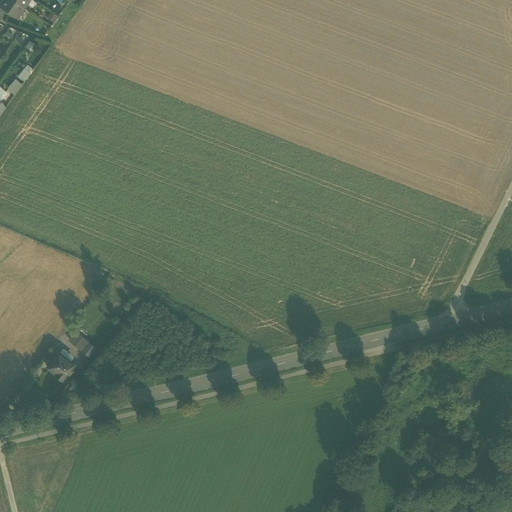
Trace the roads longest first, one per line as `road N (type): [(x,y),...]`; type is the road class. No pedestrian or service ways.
road 1 (secondary): [(0,430),(511,306)]
road 2 (track): [(449,322),(511,185)]
